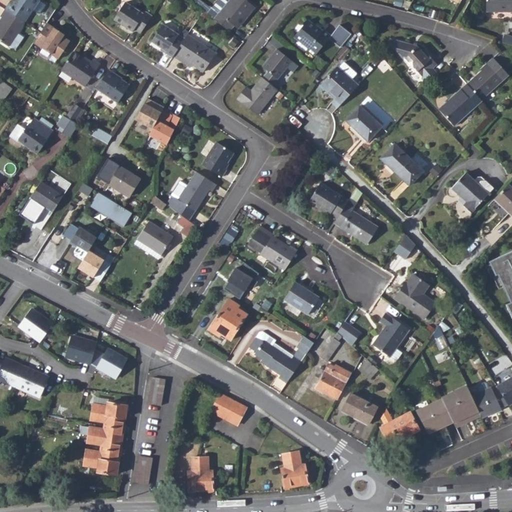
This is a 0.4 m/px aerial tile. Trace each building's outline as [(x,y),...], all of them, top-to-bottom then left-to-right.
[(8,3),(4,10),(23,23),(38,0),(12,0),(10,4),(8,3)] [(244,0),(229,0),(213,20),(229,33),(234,27),(236,28),(244,17),(246,19),(255,8),(244,0)] [(511,0),(485,0),(485,11),(511,11),(511,0)] [(133,30),(140,34),(151,17),(144,13),(142,15),(125,3),(113,20),(132,33),(133,30)] [(23,23),(4,10),(0,16),(0,17),(2,19),(0,22),(0,41),(8,47),(23,23)] [(244,17),(236,28),(238,30),(246,19),(244,17)] [(307,22),(295,37),(308,48),(306,51),(314,57),(330,38),(322,32),(320,34),(307,22)] [(46,23),(33,43),(57,59),(69,42),(62,37),(64,35),(46,23)] [(165,55),(172,60),(174,57),(187,36),(189,34),(184,31),(182,34),(182,35),(180,38),(162,26),(151,43),(166,54),(165,55)] [(187,36),(174,57),(180,62),(182,59),(192,65),(204,72),(215,54),(187,36)] [(417,47),(395,41),(391,45),(409,64),(413,64),(414,68),(423,79),(424,78),(428,83),(437,75),(433,70),(437,66),(425,52),(423,53),(417,47)] [(267,72),(262,79),(273,87),(287,69),(288,70),(293,63),(277,51),(273,56),(273,55),(263,68),(267,72)] [(72,52),(60,70),(84,87),(100,66),(93,62),(90,64),(72,52)] [(182,59),(180,62),(190,68),(192,65),(182,59)] [(480,72),(466,85),(480,100),(507,77),(492,60),(480,70),(480,72)] [(320,87),(340,105),(357,86),(351,80),(355,75),(342,64),(338,69),(337,68),(320,87)] [(107,70),(96,89),(118,103),(129,85),(116,76),(116,75),(107,70)] [(262,79),(261,78),(250,92),(246,88),(236,101),(256,117),(272,97),(277,91),(273,87),(262,79)] [(1,81),(0,83),(0,97),(5,100),(13,89),(1,81)] [(480,100),(466,85),(437,109),(452,127),(481,101),(480,100)] [(147,99),(135,120),(152,130),(157,122),(164,109),(147,99)] [(75,106),(67,119),(74,124),(82,110),(75,106)] [(359,106),(346,121),(368,141),(381,126),(359,106)] [(149,136),(166,146),(180,119),(173,115),(166,127),(157,122),(152,130),(149,136)] [(67,119),(62,117),(56,126),(63,131),(61,134),(68,139),(77,126),(74,124),(67,119)] [(16,142),(36,155),(48,139),(47,139),(51,132),(37,122),(37,123),(32,119),(23,131),(16,126),(8,138),(16,143),(16,142)] [(186,124),(182,132),(188,136),(193,128),(186,124)] [(99,127),(94,135),(108,142),(112,135),(99,127)] [(215,144),(201,166),(209,171),(220,178),(225,171),(223,169),(232,154),(215,144)] [(396,146),(383,160),(387,164),(410,186),(423,172),(397,146),(396,146)] [(116,167),(106,184),(126,197),(137,180),(116,167)] [(216,186),(195,173),(177,202),(195,213),(209,192),(211,193),(216,186)] [(465,173),(451,188),(452,188),(466,202),(463,205),(463,206),(471,213),(489,194),(465,173)] [(39,183),(29,199),(52,214),(62,198),(61,197),(47,188),(39,183)] [(50,183),(47,188),(61,197),(63,193),(50,183)] [(329,215),(335,220),(347,202),(319,184),(308,202),(315,206),(314,207),(318,210),(319,211),(328,217),(329,215)] [(511,187),(508,184),(495,198),(511,215),(511,187)] [(167,202),(155,193),(151,200),(162,208),(167,202)] [(101,194),(93,207),(126,227),(134,214),(101,194)] [(177,202),(171,198),(168,203),(191,220),(195,213),(177,202)] [(335,220),(333,224),(338,228),(339,229),(365,245),(376,229),(350,212),(353,206),(353,205),(347,202),(335,220)] [(182,215),(177,221),(184,226),(181,231),(187,236),(195,224),(182,215)] [(150,220),(138,238),(162,254),(166,248),(173,236),(150,220)] [(71,242),(88,252),(89,251),(97,238),(80,227),(79,229),(72,224),(64,236),(72,240),(71,242)] [(43,230),(33,245),(40,250),(53,229),(50,227),(43,230)] [(231,228),(226,236),(235,242),(240,234),(231,228)] [(259,255),(284,271),(296,251),(289,247),(287,248),(271,237),(271,236),(258,228),(251,239),(264,248),(259,255)] [(414,243),(404,233),(393,250),(404,257),(414,243)] [(162,254),(138,238),(135,242),(158,258),(162,254)] [(88,252),(79,268),(102,282),(112,265),(89,251),(88,252)] [(511,251),(489,262),(490,263),(495,275),(497,274),(503,287),(510,302),(511,306),(511,251)] [(240,300),(258,273),(244,262),(225,289),(240,300)] [(503,287),(497,274),(495,275),(490,263),(485,266),(490,278),(493,277),(498,289),(503,287)] [(404,293),(399,290),(393,298),(423,318),(434,303),(421,294),(427,285),(424,283),(427,278),(418,273),(416,277),(412,274),(405,283),(407,285),(407,288),(404,293)] [(296,282),(285,299),(309,314),(320,296),(296,282)] [(403,283),(399,290),(404,293),(407,288),(407,285),(405,283),(403,283)] [(229,299),(210,330),(222,337),(223,335),(232,340),(248,314),(240,308),(241,305),(229,299)] [(20,325),(39,341),(53,323),(32,308),(20,325)] [(378,337),(372,345),(389,357),(408,330),(384,314),(378,322),(385,327),(380,333),(382,335),(380,338),(378,337)] [(355,330),(344,321),(337,332),(342,337),(346,341),(355,330)] [(360,333),(355,330),(346,341),(351,345),(360,333)] [(279,377),(288,383),(302,361),(294,356),(292,358),(274,346),(277,341),(262,332),(259,332),(250,347),(257,352),(255,353),(263,359),(269,363),(268,365),(281,374),(279,377)] [(337,332),(320,356),(328,362),(341,342),(339,341),(342,337),(337,332)] [(66,356),(91,363),(96,348),(97,341),(72,336),(66,356)] [(305,336),(298,347),(308,353),(315,343),(305,336)] [(96,348),(91,363),(117,377),(128,358),(108,347),(104,352),(96,348)] [(0,361),(0,379),(17,387),(25,367),(5,358),(3,363),(0,361)] [(378,370),(366,359),(358,368),(369,379),(378,370)] [(317,388),(338,399),(347,382),(338,378),(343,368),(335,364),(334,366),(330,364),(326,371),(320,367),(317,375),(321,378),(317,388)] [(25,367),(17,387),(39,397),(48,378),(25,367)] [(511,375),(496,385),(507,403),(508,404),(511,401),(511,375)] [(477,387),(479,392),(490,387),(487,382),(485,381),(478,385),(477,387)] [(479,392),(473,396),(483,416),(501,407),(500,406),(507,403),(496,385),(492,387),(491,386),(490,387),(479,392)] [(354,387),(345,404),(371,418),(379,400),(354,387)] [(152,390),(151,397),(164,399),(165,392),(152,390)] [(222,393),(213,410),(239,423),(247,406),(222,393)] [(454,420),(457,426),(482,414),(473,396),(471,393),(446,404),(454,420)] [(151,397),(150,403),(163,406),(164,399),(151,397)] [(444,400),(416,413),(428,432),(438,428),(445,424),(454,420),(446,404),(444,400)] [(95,404),(93,411),(126,417),(128,405),(109,402),(109,406),(95,404)] [(379,418),(383,425),(392,420),(385,408),(379,418)] [(126,417),(93,411),(92,419),(106,421),(105,425),(124,428),(126,417)] [(383,425),(379,427),(389,445),(418,430),(408,411),(392,420),(383,425)] [(91,427),(89,434),(122,440),(124,428),(105,425),(104,429),(91,427)] [(122,440),(89,434),(88,442),(102,444),(101,448),(120,451),(122,440)] [(87,450),(85,457),(118,462),(120,451),(101,448),(100,453),(87,450)] [(296,450),(288,452),(296,485),(307,482),(304,464),(299,464),(296,450)] [(296,485),(288,452),(280,453),(283,468),(280,468),(284,487),(296,485)] [(141,455),(140,460),(152,463),(153,457),(141,455)] [(200,489),(200,456),(191,456),(192,471),(188,471),(188,489),(200,489)] [(206,456),(200,456),(200,489),(212,489),(212,471),(207,471),(206,456)] [(85,457),(84,465),(98,467),(98,469),(116,473),(118,462),(85,457)] [(138,466),(151,469),(152,463),(140,460),(138,466)] [(137,473),(150,475),(151,469),(138,466),(137,473)] [(135,481),(149,483),(150,475),(137,473),(135,481)]
